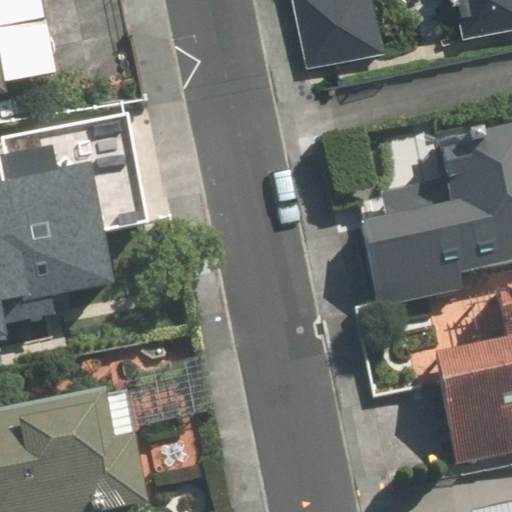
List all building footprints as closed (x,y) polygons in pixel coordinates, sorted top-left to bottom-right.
[(0,0),(0,95),(6,95),(4,86),(53,76),(39,0),(0,0)] [(306,0),(316,51),(392,37),(385,0),(306,0)] [(511,0),(459,0),(471,38),(511,25),(511,0)] [(456,203),(359,226),(378,302),(511,269),(511,140),(444,156),(456,203)] [(0,351),(9,350),(5,324),(50,318),(48,304),(107,295),(89,171),(0,184),(0,351)] [(511,319),(511,337),(429,355),(452,461),(511,447),(511,295),(507,297),(511,319)] [(0,413),(0,511),(98,511),(144,503),(121,389),(0,413)] [(511,511),(511,500),(465,511),(511,511)]
